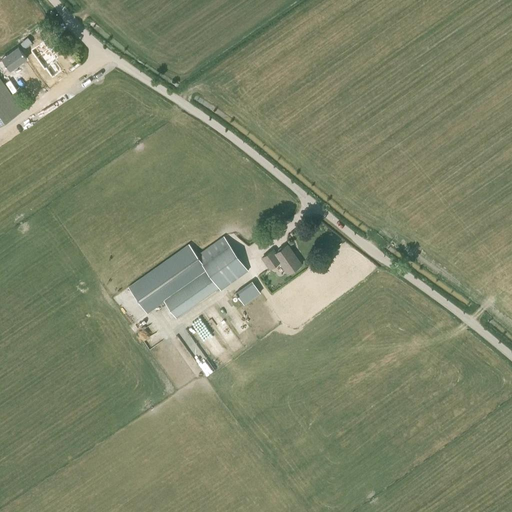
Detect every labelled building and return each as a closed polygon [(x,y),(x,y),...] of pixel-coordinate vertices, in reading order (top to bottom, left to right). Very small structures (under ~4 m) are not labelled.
[(21,53),(5,64),(10,71),(22,62),(24,65),(29,61),(37,73),(40,71),(46,80),(55,74),(49,65),(54,61),(47,50),(41,43),(28,51),(29,52),(24,55),(22,52),(21,53)] [(0,125),(22,110),(0,77),(0,125)] [(128,286),(147,314),(164,302),(176,318),(218,288),(220,290),(248,270),(223,236),(196,255),(188,243),(128,286)] [(301,264),(287,244),(275,253),(273,249),(262,258),(269,268),(279,261),(288,274),(301,264)] [(260,293),(251,281),(235,293),(243,305),(260,293)] [(206,313),(227,345),(237,339),(216,306),(206,313)] [(199,380),(214,369),(186,329),(171,340),(199,380)]
